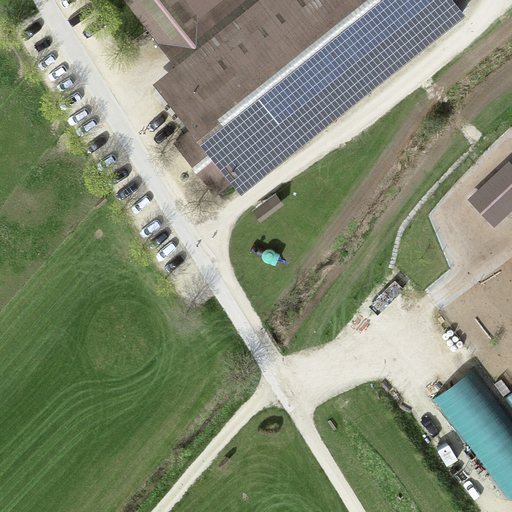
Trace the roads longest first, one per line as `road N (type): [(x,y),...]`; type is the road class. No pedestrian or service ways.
road 1 (track): [(165,511),(278,380)]
road 2 (track): [(278,380),(359,511)]
